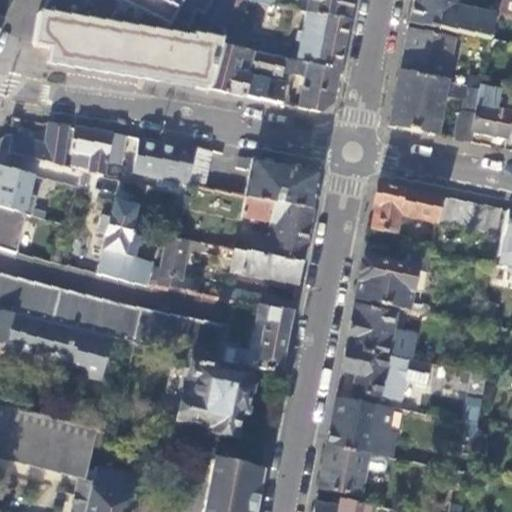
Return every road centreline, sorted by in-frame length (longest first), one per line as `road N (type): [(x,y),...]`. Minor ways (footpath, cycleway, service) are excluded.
road 1 (residential): [(353,150),(284,511)]
road 2 (residential): [(353,150),(0,86)]
road 3 (residential): [(511,180),(353,150)]
road 4 (residential): [(382,0),(353,150)]
